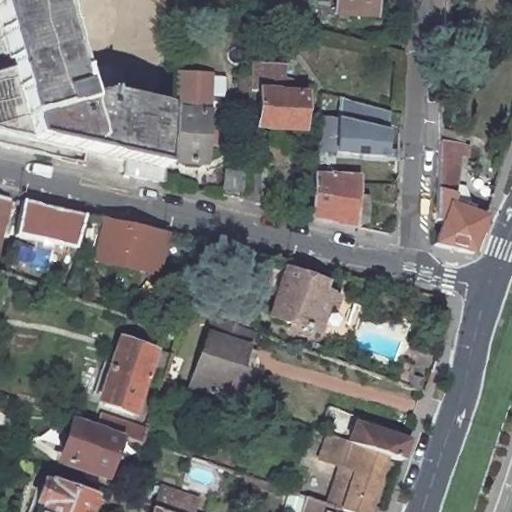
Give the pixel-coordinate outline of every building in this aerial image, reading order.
[(58,0),(0,0),(0,27),(11,67),(30,139),(125,161),(163,170),(164,159),(167,109),(148,104),(130,100),(109,96),(85,99),(78,69),(58,0)] [(128,0),(126,59),(148,60),(150,0),(128,0)] [(334,0),(334,13),(352,14),(353,7),(374,8),(374,0),(334,0)] [(0,132),(30,139),(11,67),(0,69),(0,132)] [(180,99),(182,74),(171,73),(169,98),(180,99)] [(180,109),(167,108),(167,109),(164,159),(204,162),(207,111),(202,111),(203,95),(209,95),(210,76),(182,74),(180,99),(180,109)] [(303,94),(258,91),(255,127),(300,131),(303,94)] [(385,155),(388,112),(319,94),(315,151),(385,155)] [(463,134),(439,131),(435,220),(441,221),(434,244),(471,253),(484,217),(451,206),(463,134)] [(163,170),(125,161),(125,173),(162,182),(163,170)] [(262,168),(242,166),(242,172),(240,200),(258,204),(262,168)] [(242,172),(222,170),(221,195),(240,200),(242,172)] [(332,177),(313,176),(310,216),(353,225),(357,177),(332,176),(332,177)] [(0,195),(0,237),(9,198),(0,195)] [(84,215),(21,201),(13,235),(74,248),(84,215)] [(166,234),(108,221),(98,261),(157,275),(166,234)] [(288,270),(272,317),(317,332),(330,294),(322,291),(325,282),(323,282),(326,271),(292,263),(289,270),(288,270)] [(186,308),(172,303),(163,329),(177,334),(186,308)] [(251,322),(224,312),(221,321),(248,331),(251,322)] [(227,401),(250,331),(248,331),(221,321),(210,317),(186,388),(227,401)] [(121,352),(114,350),(107,370),(143,383),(154,351),(125,341),(121,352)] [(183,357),(170,353),(161,379),(174,383),(183,357)] [(143,383),(107,370),(99,391),(107,393),(103,404),(132,414),(143,383)] [(144,428),(101,414),(96,427),(120,435),(139,442),(141,440),(144,428)] [(96,427),(78,421),(63,463),(106,478),(120,435),(96,427)] [(337,438),(386,454),(400,459),(406,441),(353,423),(350,433),(340,430),(333,428),(332,430),(330,436),(337,438)] [(365,511),(386,454),(337,438),(330,458),(351,465),(343,489),(347,490),(343,500),(340,509),(348,511),(365,511)] [(50,485),(43,484),(36,502),(42,505),(39,511),(86,511),(89,505),(96,507),(98,501),(50,483),(50,485)] [(317,488),(303,483),(299,495),(306,497),(340,509),(343,500),(328,495),(330,490),(317,486),(317,488)] [(154,506),(170,511),(194,511),(198,501),(158,488),(154,506)] [(348,511),(340,509),(306,497),(300,511),(348,511)]
